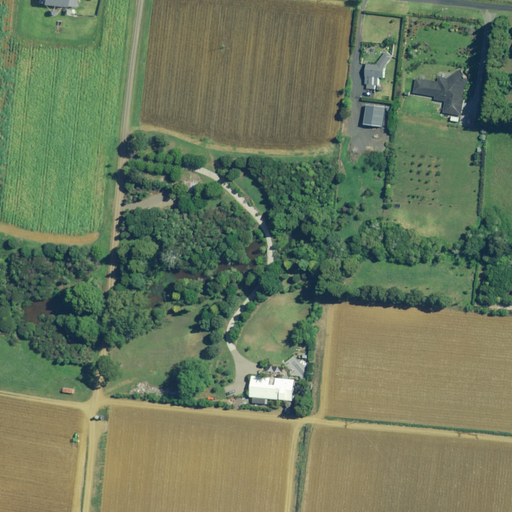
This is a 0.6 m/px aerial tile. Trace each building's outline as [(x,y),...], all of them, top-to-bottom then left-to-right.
[(377,65),(367,64),(366,84),(368,84),(367,89),(375,89),(376,85),(379,85),(379,78),(385,78),(386,66),(393,56),(387,52),(377,65)] [(466,86),(467,77),(460,70),(458,72),(448,79),(439,78),(439,82),(416,78),(414,93),(436,97),(435,100),(446,102),(444,113),(462,116),(466,86)] [(386,108),(368,106),(365,125),(384,127),(386,108)] [(200,185),(194,181),(188,190),(194,194),(200,185)] [(295,380),(253,378),(252,398),(254,398),(254,403),(266,404),(266,399),(294,401),(295,380)]
